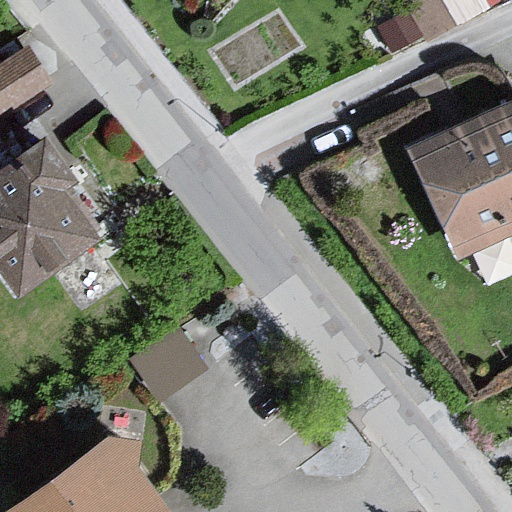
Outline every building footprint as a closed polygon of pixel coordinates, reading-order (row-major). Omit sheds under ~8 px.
[(405,6),(375,21),(387,46),(418,31),(405,6)] [(30,48),(0,67),(0,117),(1,119),(5,116),(54,86),(30,48)] [(511,90),(404,143),(456,250),(511,222),(511,90)] [(1,119),(0,117),(0,135),(13,128),(5,116),(1,119)] [(47,143),(0,174),(0,264),(22,297),(111,238),(47,143)] [(178,328),(131,361),(162,405),(209,371),(178,328)] [(170,511),(119,444),(27,511),(170,511)]
